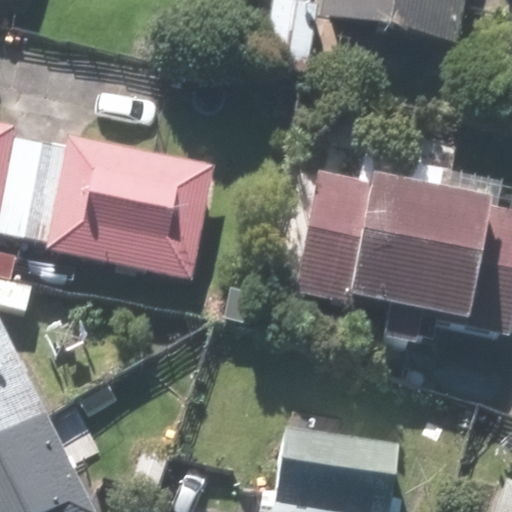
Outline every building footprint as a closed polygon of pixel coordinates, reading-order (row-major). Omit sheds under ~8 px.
[(0,0),(0,5),(27,10),(28,0),(0,0)] [(466,0),(323,0),(318,28),(456,54),(466,0)] [(313,18),(267,14),(262,65),(308,70),(313,18)] [(0,133),(0,247),(43,255),(42,264),(192,291),(212,176),(64,150),(62,158),(14,150),(16,137),(0,133)] [(511,315),(511,223),(315,188),(292,310),(381,327),(376,356),(411,362),(417,333),(506,349),(511,315)] [(83,511),(0,345),(0,511),(83,511)] [(384,511),(392,459),(273,442),(263,511),(384,511)] [(511,511),(511,491),(502,488),(493,511),(511,511)]
